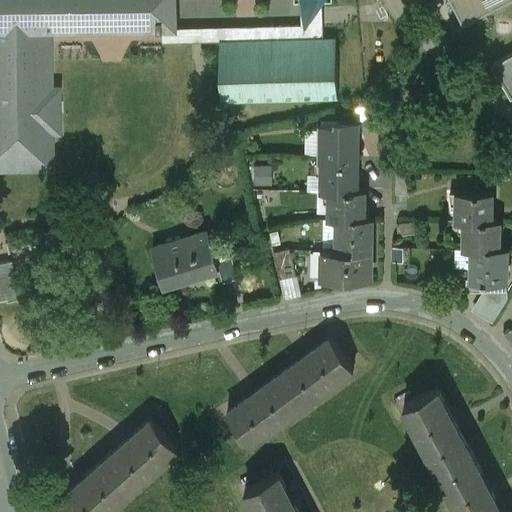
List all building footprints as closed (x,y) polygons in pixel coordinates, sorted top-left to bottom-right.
[(156,0),(0,0),(0,29),(49,29),(157,28),(156,0)] [(248,26),(223,27),(223,39),(221,39),(223,101),(339,99),(337,37),(335,37),(335,38),(324,38),(322,0),(301,0),(302,25),(248,26)] [(511,0),(453,0),(464,22),(506,0),(511,0),(511,52),(491,64),(511,96),(511,95),(511,0)] [(49,29),(0,29),(0,167),(49,168),(49,132),(57,132),(57,98),(49,98),(49,29)] [(323,161),(358,162),(358,122),(342,122),(342,126),(324,126),(323,161)] [(358,162),(323,161),(322,190),(330,190),(357,190),(357,189),(358,162)] [(256,164),(257,184),(273,183),(273,164),(256,164)] [(357,190),(330,190),(330,218),(338,218),(364,218),(365,190),(357,189),(357,190)] [(491,192),(457,191),(456,219),(465,220),(491,220),(491,192)] [(364,218),(338,218),(337,250),(369,251),(372,251),(372,218),(364,218)] [(491,220),(465,220),(464,247),(473,248),(499,248),(499,220),(491,220)] [(208,231),(173,241),(173,239),(166,241),(167,243),(153,247),(164,285),(165,285),(165,283),(217,269),(217,270),(219,269),(217,260),(208,231)] [(499,248),(473,248),(472,279),(482,280),(482,281),(488,281),(488,280),(507,280),(507,248),(499,248)] [(290,250),(274,253),(280,279),(296,276),(290,250)] [(337,250),(328,250),(328,278),(348,278),(348,276),(369,276),(369,251),(337,250)] [(231,256),(217,260),(219,269),(223,283),(238,278),(231,256)] [(11,262),(0,264),(0,300),(7,299),(5,288),(17,286),(11,262)] [(330,337),(279,373),(303,406),(314,397),(312,393),(336,375),(339,379),(354,369),(330,337)] [(279,373),(227,411),(251,443),(265,433),(262,429),(285,412),(288,416),(303,406),(279,373)] [(439,386),(405,404),(443,474),(476,457),(469,443),(464,445),(456,430),(461,427),(455,416),(450,419),(443,405),(448,402),(439,386)] [(152,417),(103,458),(129,488),(142,477),(139,474),(162,454),(165,457),(177,447),(152,417)] [(476,457),(443,474),(462,511),(505,511),(502,511),(499,511),(493,500),(498,498),(492,486),(487,489),(480,475),(485,472),(476,457)] [(103,458),(54,499),(65,511),(94,511),(114,495),(117,499),(129,488),(103,458)] [(280,470),(246,488),(258,511),(298,511),(301,511),(296,501),(292,503),(284,489),(288,486),(280,470)]
